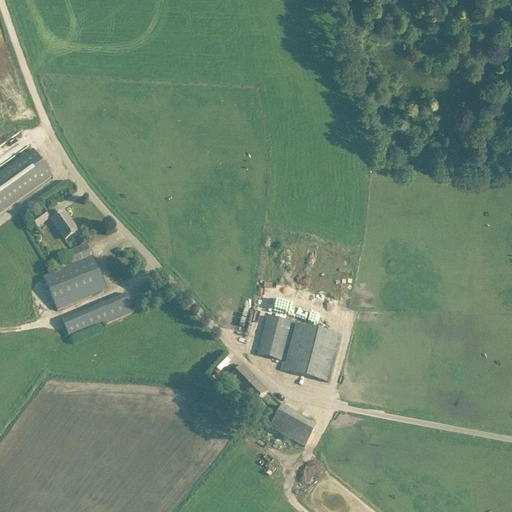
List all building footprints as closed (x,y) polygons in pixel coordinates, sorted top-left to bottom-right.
[(0,83),(0,91),(0,92),(9,90),(6,82),(0,83)] [(0,166),(29,146),(19,132),(0,145),(0,166)] [(0,173),(0,214),(52,177),(33,150),(0,173)] [(31,221),(37,228),(49,219),(44,212),(31,221)] [(51,221),(65,241),(78,231),(72,223),(71,224),(62,213),(51,221)] [(63,269),(42,279),(57,311),(108,290),(87,245),(58,257),(63,269)] [(134,313),(126,295),(62,322),(70,340),(134,313)] [(257,356),(281,362),(291,323),(267,317),(257,356)] [(298,323),(286,369),(282,367),(281,371),(328,383),(341,335),(298,323)] [(255,379),(243,366),(227,381),(257,411),(263,405),(259,401),(268,393),(255,380),(255,379)] [(269,428),(305,448),(317,426),(281,407),(269,428)]
